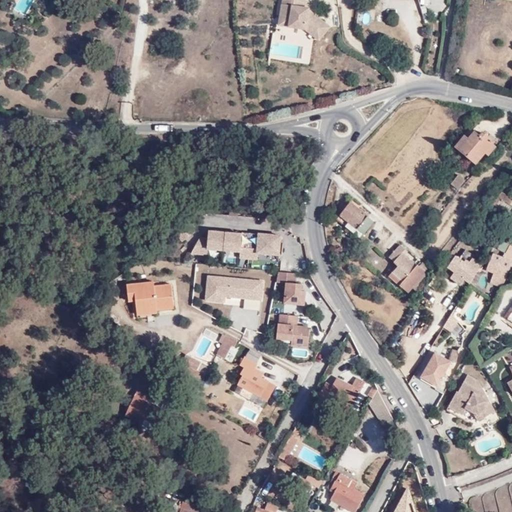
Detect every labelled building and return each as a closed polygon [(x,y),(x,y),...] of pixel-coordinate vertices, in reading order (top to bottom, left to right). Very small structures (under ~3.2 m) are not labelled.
[(310,8),(305,7),(294,5),(295,0),(284,0),(281,16),(290,18),(289,27),(306,30),(318,41),(331,27),(317,15),(310,14),(310,8)] [(279,26),(289,27),(290,18),(281,16),(279,26)] [(466,141),(457,152),(465,158),(482,136),(480,134),(476,139),(472,135),(466,141)] [(481,154),(485,157),(491,149),(488,146),(491,143),(482,136),(465,158),(472,165),(481,154)] [(462,138),(453,148),(457,152),(466,141),(462,138)] [(464,178),(457,172),(450,181),(457,186),(464,178)] [(511,199),(500,191),(490,204),(492,206),(499,197),(509,204),(511,200),(511,199)] [(349,202),(336,216),(345,224),(343,227),(351,233),(355,228),(362,234),(372,224),(365,219),(367,217),(349,202)] [(250,225),(250,217),(213,215),(213,222),(250,225)] [(243,228),(242,248),(273,250),(274,226),(254,225),(254,229),(243,228)] [(504,234),(497,245),(503,249),(510,238),(504,234)] [(397,264),(388,275),(407,292),(414,282),(421,274),(426,267),(420,262),(418,264),(417,263),(416,263),(415,264),(403,254),(406,250),(400,245),(388,257),(397,264)] [(501,287),(502,285),(511,262),(511,246),(509,245),(504,257),(493,252),(486,269),(494,273),(491,282),(501,287)] [(447,267),(456,274),(452,280),(461,286),(466,280),(470,283),(481,266),(471,259),(467,265),(454,256),(447,267)] [(305,308),(304,272),(277,273),(278,284),(285,284),(286,306),(298,306),(298,309),(305,308)] [(421,274),(414,282),(419,286),(425,277),(421,274)] [(261,311),(264,280),(207,276),(205,300),(245,303),(244,310),(261,311)] [(139,298),(138,306),(138,312),(159,312),(159,309),(177,309),(177,283),(159,283),(150,284),(149,278),(130,279),(130,292),(139,292),(139,298)] [(435,299),(453,311),(457,304),(440,293),(435,299)] [(301,358),(310,358),(311,325),(300,325),(300,316),(279,315),(278,344),(301,344),(301,358)] [(454,317),(444,324),(453,338),(464,331),(454,317)] [(237,344),(228,339),(221,353),(226,356),(231,346),(235,348),(237,344)] [(302,356),(303,348),(293,347),(293,355),(302,356)] [(256,365),(261,355),(250,348),(244,358),(256,365)] [(194,349),(190,356),(195,359),(199,352),(194,349)] [(435,353),(419,375),(435,386),(449,363),(455,364),(458,353),(451,351),(448,362),(435,353)] [(199,352),(195,359),(202,363),(206,355),(199,352)] [(243,376),(238,386),(251,392),(261,397),(269,382),(262,378),(263,376),(254,371),(256,365),(244,358),(239,365),(243,368),(240,375),(243,376)] [(463,381),(482,391),(477,379),(467,374),(463,381)] [(330,396),(352,407),(364,385),(355,381),(352,386),(337,380),(333,387),(326,384),(317,400),(325,404),(330,396)] [(462,408),(457,416),(465,420),(471,413),(475,421),(492,412),(482,391),(463,381),(458,388),(456,388),(449,401),(462,408)] [(245,403),(251,392),(238,386),(236,385),(231,395),(245,403)] [(367,396),(371,398),(375,391),(371,388),(367,396)] [(143,426),(146,420),(158,425),(165,409),(148,402),(151,394),(138,390),(127,419),(143,426)] [(382,427),(393,421),(377,390),(369,404),(382,427)] [(325,404),(348,415),(352,407),(330,396),(325,404)] [(462,408),(449,401),(444,409),(457,416),(462,408)] [(143,426),(162,434),(164,428),(158,425),(146,420),(143,426)] [(294,430),(278,458),(285,462),(297,441),(295,440),(299,432),(294,430)] [(306,482),(319,489),(323,482),(310,474),(306,482)] [(349,481),(338,476),(335,481),(339,484),(333,493),(329,502),(349,511),(354,511),(363,497),(345,488),(349,481)] [(339,484),(335,481),(330,492),(333,493),(339,484)] [(182,500),(177,511),(182,511),(195,511),(196,507),(182,500)] [(265,510),(273,511),(276,511),(279,506),(268,503),(265,510)]
